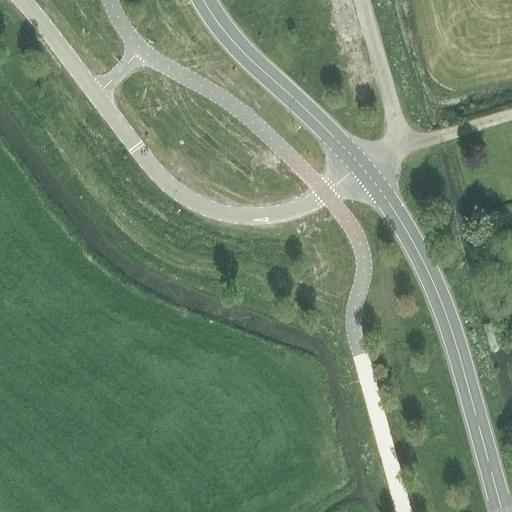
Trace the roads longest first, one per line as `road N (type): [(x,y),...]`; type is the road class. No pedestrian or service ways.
road 1 (secondary): [(502,511),(435,288),(360,166)]
road 2 (unclassified): [(360,166),(316,201),(284,213),(216,212),(155,171),(96,96)]
road 3 (secondary): [(360,166),(236,44),(204,0)]
road 4 (unclassified): [(23,0),(96,96)]
